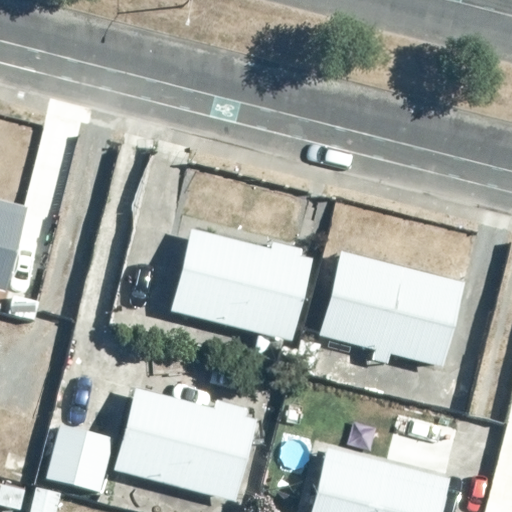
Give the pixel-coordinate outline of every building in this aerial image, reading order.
[(0,295),(21,204),(0,199),(0,295)] [(303,261),(293,259),(295,251),(267,244),(265,253),(183,234),(164,314),(284,342),(303,261)] [(383,367),(386,358),(433,370),(454,284),(332,254),(311,340),(367,353),(364,363),(383,367)] [(211,399),(209,410),(126,391),(108,474),(118,476),(110,509),(123,511),(226,511),(248,418),(236,416),(239,405),(211,399)] [(107,436),(53,423),(39,481),(94,494),(107,436)] [(452,511),(459,487),(316,450),(299,511),(260,511),(254,510),(253,511),(452,511)]
